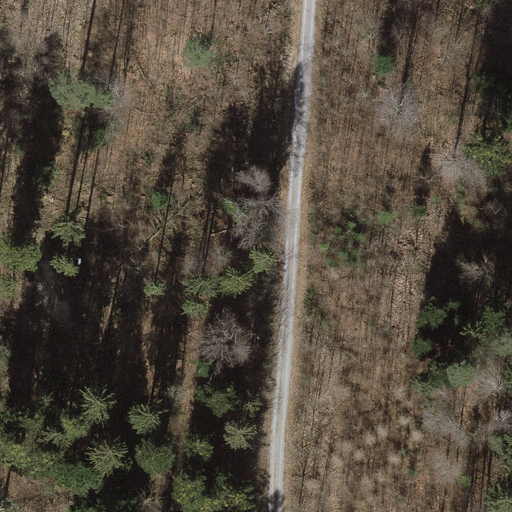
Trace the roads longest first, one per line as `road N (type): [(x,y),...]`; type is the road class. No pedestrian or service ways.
road 1 (track): [(310,0),(274,511)]
road 2 (track): [(0,100),(84,337),(173,511)]
